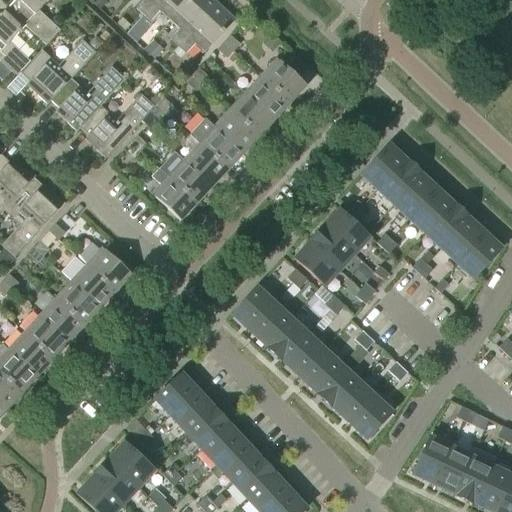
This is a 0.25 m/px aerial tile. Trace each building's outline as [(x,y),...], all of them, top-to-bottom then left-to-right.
[(14,0),(6,9),(24,27),(45,47),(59,32),(38,12),(49,0),(14,0)] [(103,0),(95,0),(93,3),(99,9),(105,2),(103,0)] [(144,0),(135,10),(143,17),(159,0),(144,0)] [(190,0),(159,0),(143,17),(151,25),(161,14),(170,23),(190,0)] [(210,0),(190,0),(170,23),(178,31),(169,41),(177,48),(217,5),(210,0)] [(24,27),(6,9),(0,2),(0,63),(12,75),(16,78),(19,75),(30,63),(9,44),(24,27)] [(234,22),(217,5),(177,48),(185,55),(194,45),(204,54),(234,22)] [(122,19),(116,25),(125,33),(131,27),(122,19)] [(136,43),(144,34),(137,26),(128,36),(136,43)] [(271,54),(280,44),(270,35),(261,45),(271,54)] [(223,44),(233,53),(239,46),(229,36),(223,44)] [(95,38),(87,47),(94,53),(102,45),(95,38)] [(40,52),(30,63),(19,75),(40,94),(36,97),(46,106),(50,103),(70,80),(95,54),(94,53),(87,47),(81,41),(57,68),(40,52)] [(154,61),(163,51),(152,41),(143,51),(154,61)] [(233,53),(223,44),(216,51),(226,60),(233,53)] [(276,60),(260,78),(289,105),(305,87),(276,60)] [(0,63),(0,80),(4,84),(12,75),(0,63)] [(86,95),(70,80),(50,103),(69,121),(66,124),(76,134),(79,130),(100,108),(124,81),(111,69),(86,95)] [(148,70),(145,73),(145,78),(149,81),(153,81),(156,77),(156,73),(153,70),(148,70)] [(192,77),(201,86),(208,79),(198,70),(192,77)] [(201,86),(192,77),(186,84),(195,93),(201,86)] [(289,105),(260,78),(244,95),(274,121),(289,105)] [(274,121),(244,95),(229,111),(258,138),(274,121)] [(115,122),(100,108),(79,130),(98,148),(95,151),(105,161),(154,108),(140,96),(115,122)] [(166,115),(165,116),(170,120),(177,113),(163,99),(156,106),(166,115)] [(165,116),(166,115),(156,106),(141,123),(151,131),(165,116)] [(258,138),(229,111),(213,128),(242,155),(258,138)] [(242,155),(213,128),(204,119),(189,136),(198,145),(227,171),(242,155)] [(136,137),(130,144),(139,153),(146,146),(136,137)] [(139,153),(130,144),(124,151),(134,159),(139,153)] [(198,145),(182,162),(211,188),(227,171),(198,145)] [(376,191),(404,162),(388,147),(360,176),(376,191)] [(0,156),(0,215),(3,212),(30,183),(33,180),(23,171),(20,174),(0,156)] [(211,188),(182,162),(167,178),(196,205),(211,188)] [(420,176),(404,162),(376,191),(392,206),(420,176)] [(167,178),(158,170),(151,178),(159,186),(151,196),(180,223),(196,205),(167,178)] [(392,206),(408,221),(436,191),(420,176),(392,206)] [(30,183),(3,212),(8,216),(15,215),(17,213),(25,220),(1,247),(14,259),(62,207),(52,198),(49,201),(30,183)] [(424,236),(452,206),(436,191),(408,221),(424,236)] [(354,216),(362,207),(356,202),(348,211),(354,216)] [(468,221),(452,206),(424,236),(441,251),(468,221)] [(368,213),(362,207),(354,216),(360,222),(368,213)] [(339,212),(324,228),(353,255),(369,239),(339,212)] [(484,236),(468,221),(441,251),(457,265),(484,236)] [(57,242),(64,235),(55,226),(48,233),(57,242)] [(353,255),(324,228),(309,244),(338,272),(353,255)] [(376,245),(382,250),(390,241),(384,236),(376,245)] [(484,236),(457,265),(473,280),(500,251),(484,236)] [(390,241),(382,250),(388,256),(396,247),(390,241)] [(33,249),(43,259),(49,251),(39,242),(33,249)] [(338,272),(309,244),(294,261),(323,288),(338,272)] [(43,259),(33,249),(26,257),(37,266),(43,259)] [(101,249),(85,267),(114,294),(130,276),(101,249)] [(3,253),(0,255),(0,269),(2,271),(11,261),(3,253)] [(425,266),(420,261),(412,270),(417,274),(425,266)] [(432,272),(426,266),(417,275),(423,281),(432,272)] [(85,267),(70,284),(98,311),(114,294),(85,267)] [(373,274),(383,282),(388,275),(378,268),(373,274)] [(286,280),(292,285),(300,276),(295,271),(286,280)] [(2,283),(11,292),(18,285),(8,276),(2,283)] [(300,276),(292,285),(298,291),(306,282),(300,276)] [(448,286),(442,281),(433,290),(439,295),(448,286)] [(11,292),(2,283),(0,284),(0,294),(5,299),(11,292)] [(98,311),(70,284),(54,301),(83,328),(98,311)] [(359,291),(369,299),(374,292),(364,285),(359,291)] [(248,331),(272,305),(256,290),(231,316),(248,331)] [(364,305),(369,299),(359,291),(354,298),(364,305)] [(337,302),(332,297),(324,306),(329,311),(337,302)] [(54,301),(39,317),(68,344),(83,328),(54,301)] [(329,311),(335,317),(344,308),(337,302),(329,311)] [(289,321),(272,305),(248,331),(265,347),(289,321)] [(39,317),(23,334),(52,361),(68,344),(39,317)] [(265,347),(282,363),(306,336),(289,321),(265,347)] [(353,341),(359,347),(367,338),(361,332),(353,341)] [(52,361),(23,334),(7,351),(36,378),(52,361)] [(282,363),(299,378),(323,352),(306,336),(282,363)] [(367,338),(359,347),(365,352),(373,343),(367,338)] [(498,349),(504,355),(511,346),(506,341),(498,349)] [(0,346),(0,375),(21,395),(36,378),(7,351),(1,345),(0,346)] [(323,352),(299,378),(316,394),(340,368),(323,352)] [(392,378),(401,369),(395,363),(387,372),(392,378)] [(316,394),(333,409),(357,383),(340,368),(316,394)] [(407,374),(401,369),(392,378),(398,383),(407,374)] [(21,395),(0,375),(0,406),(5,412),(21,395)] [(169,417),(195,392),(180,376),(154,400),(169,417)] [(357,383),(333,409),(350,425),(374,399),(357,383)] [(169,417),(185,433),(211,409),(195,392),(169,417)] [(391,415),(374,399),(350,425),(367,441),(391,415)] [(455,419),(462,422),(467,411),(460,408),(455,419)] [(201,450),(227,426),(211,409),(185,433),(201,450)] [(467,411),(462,422),(470,426),(475,415),(467,411)] [(483,432),(488,421),(480,417),(474,428),(483,432)] [(242,443),(227,426),(201,450),(216,467),(242,443)] [(503,442),(508,431),(501,428),(496,439),(503,442)] [(135,439),(140,445),(149,436),(144,431),(135,439)] [(511,442),(511,432),(508,431),(503,442),(511,446),(511,442)] [(449,449),(450,449),(453,445),(431,434),(411,475),(432,485),(449,449)] [(149,436),(140,445),(145,451),(154,442),(149,436)] [(216,467),(232,484),(258,460),(242,443),(216,467)] [(123,444),(108,461),(137,489),(153,472),(123,444)] [(432,485),(453,495),(470,459),(470,458),(450,449),(449,449),(432,485)] [(470,459),(453,495),(474,505),(491,468),(492,469),(496,460),(474,450),(470,458),(470,459)] [(258,460),(232,484),(248,501),(274,477),(258,460)] [(108,461),(92,478),(121,506),(137,489),(108,461)] [(167,482),(176,474),(170,468),(161,476),(167,482)] [(474,505),(488,511),(495,511),(511,478),(492,469),(491,468),(474,505)] [(181,480),(176,474),(167,482),(172,488),(181,480)] [(511,478),(495,511),(511,511),(511,475),(511,478)] [(257,511),(269,511),(289,494),(274,477),(248,501),(257,511)] [(92,478),(76,496),(93,511),(115,511),(121,506),(92,478)] [(303,511),(305,511),(289,494),(269,511),(303,511)] [(202,511),(211,503),(205,497),(196,506),(202,511)] [(163,502),(157,508),(162,511),(169,511),(172,510),(163,502)] [(213,511),(216,509),(211,503),(202,511),(213,511)]
